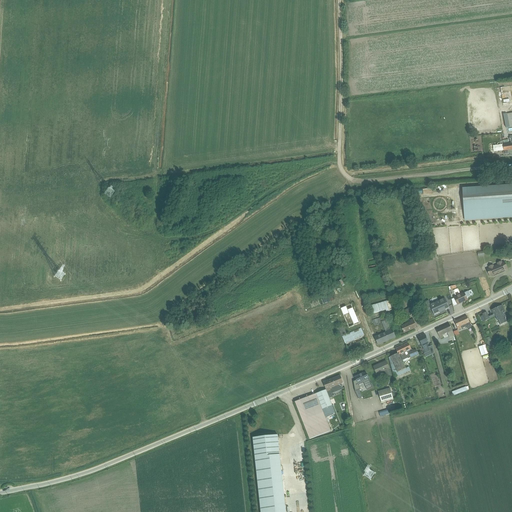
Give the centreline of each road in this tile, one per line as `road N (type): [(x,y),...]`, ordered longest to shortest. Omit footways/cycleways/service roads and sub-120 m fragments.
road 1 (unclassified): [(511,290),(165,442),(0,493)]
road 2 (track): [(340,0),(344,172)]
road 3 (track): [(511,165),(368,182),(344,172)]
road 4 (track): [(217,229),(169,239),(139,231),(92,189)]
road 5 (track): [(344,172),(486,157)]
road 6 (track): [(338,162),(287,181),(217,229)]
